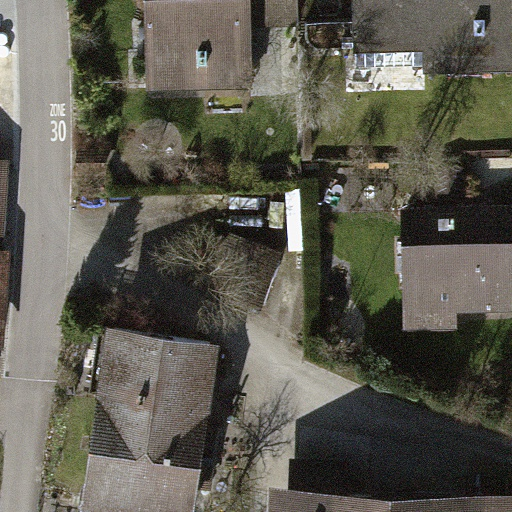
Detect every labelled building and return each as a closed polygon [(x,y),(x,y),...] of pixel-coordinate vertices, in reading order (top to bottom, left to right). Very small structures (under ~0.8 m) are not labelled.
[(297,0),(149,0),(150,90),(255,89),(255,30),(297,29),(297,0)] [(509,68),(508,0),(348,0),(349,48),(428,47),(428,68),(509,68)] [(0,352),(5,353),(13,253),(0,251),(0,212),(4,161),(0,160),(0,352)] [(511,213),(408,218),(411,319),(511,314),(511,213)] [(190,511),(218,349),(109,330),(77,511),(190,511)] [(298,453),(298,478),(353,479),(353,454),(298,453)] [(511,511),(511,500),(479,499),(272,492),(271,511),(511,511)]
